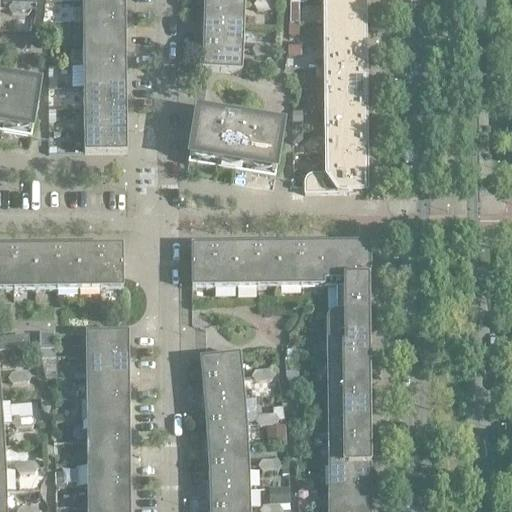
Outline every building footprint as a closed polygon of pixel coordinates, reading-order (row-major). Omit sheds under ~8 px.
[(244,9),(243,0),(203,0),(203,8),(244,9)] [(125,26),(125,4),(82,5),(83,26),(125,26)] [(365,27),(365,5),(323,6),(323,27),(365,27)] [(243,20),(244,9),(203,8),(203,30),(243,31),(243,20)] [(125,47),(125,26),(83,26),(83,48),(125,47)] [(366,48),(365,27),(323,27),(323,49),(366,48)] [(242,53),(243,31),(203,30),(202,51),(242,53)] [(125,69),(125,47),(83,48),(83,70),(125,69)] [(366,70),(366,48),(323,49),(323,70),(366,70)] [(241,76),(242,53),(202,51),(201,74),(241,76)] [(126,91),(125,69),(83,70),(83,91),(126,91)] [(366,92),(366,70),(323,70),(324,92),(366,92)] [(0,135),(31,141),(38,96),(40,89),(9,84),(8,91),(0,89),(0,135)] [(126,112),(126,91),(83,91),(84,113),(126,112)] [(366,113),(366,92),(324,92),(324,114),(366,113)] [(126,134),(126,112),(84,113),(84,135),(126,134)] [(366,135),(366,113),(324,114),(324,136),(366,135)] [(274,181),(283,130),(196,116),(188,167),(274,181)] [(126,157),(126,134),(84,135),(84,157),(126,157)] [(367,157),(366,135),(324,136),(324,157),(367,157)] [(367,191),(367,157),(324,157),(325,178),(314,178),(312,178),(310,179),(309,180),(308,181),(306,183),(306,184),(305,186),(304,187),(304,189),(304,190),(304,198),(361,197),(361,191),(367,191)] [(279,291),(278,254),(278,248),(257,249),(257,254),(257,292),(279,291)] [(300,291),(300,254),(300,248),(278,248),(278,254),(279,291),(300,291)] [(322,291),(322,254),(322,248),(300,248),(300,254),(300,291),(322,291)] [(369,339),(368,256),(362,256),(362,248),(322,248),(322,254),(322,291),(335,291),(336,317),(334,318),(332,318),(330,320),(329,321),(328,322),(327,324),(327,326),(326,329),(326,340),(369,339)] [(214,292),(213,255),(213,249),(191,249),(191,292),(214,292)] [(235,292),(235,255),(235,249),(213,249),(213,255),(214,292),(235,292)] [(257,292),(257,254),(257,249),(235,249),(235,255),(235,292),(257,292)] [(78,293),(78,256),(78,250),(56,251),(57,256),(57,294),(78,293)] [(100,293),(100,256),(100,250),(78,250),(78,256),(78,293),(100,293)] [(123,293),(122,256),(122,250),(100,250),(100,256),(100,293),(123,293)] [(0,294),(14,294),(13,257),(13,251),(0,251),(0,294)] [(35,294),(35,257),(35,251),(13,251),(13,257),(14,294),(35,294)] [(57,294),(57,256),(56,251),(35,251),(35,257),(35,294),(57,294)] [(54,353),(53,338),(53,337),(39,337),(40,353),(54,353)] [(128,352),(128,337),(86,337),(86,360),(128,360),(128,352)] [(0,354),(29,351),(28,341),(28,338),(0,341),(0,354)] [(369,361),(369,339),(326,340),(326,361),(369,361)] [(240,366),(239,359),(200,363),(202,386),(242,381),(240,366)] [(129,381),(128,360),(86,360),(86,382),(129,381)] [(369,383),(369,361),(326,361),(327,383),(369,383)] [(129,403),(129,381),(86,382),(86,403),(129,403)] [(244,404),(242,381),(202,386),(203,400),(204,408),(244,404)] [(369,404),(369,394),(369,383),(327,383),(327,405),(369,404)] [(129,424),(129,403),(86,403),(87,425),(129,424)] [(246,426),(244,404),(204,408),(206,429),(246,426)] [(369,426),(369,404),(327,405),(327,426),(369,426)] [(129,446),(129,424),(87,425),(87,446),(129,446)] [(247,448),(246,426),(206,429),(207,450),(247,448)] [(370,448),(369,426),(327,426),(327,448),(370,448)] [(129,467),(129,446),(87,446),(87,468),(129,467)] [(249,470),(247,449),(247,448),(207,450),(208,472),(249,470)] [(370,469),(370,448),(327,448),(328,470),(370,469)] [(130,489),(129,467),(87,468),(87,490),(130,489)] [(370,491),(370,469),(328,470),(328,491),(370,491)] [(249,493),(249,470),(208,472),(209,480),(209,494),(249,493)] [(130,511),(130,489),(87,490),(87,511),(130,511)] [(370,511),(370,491),(328,491),(328,511),(370,511)] [(249,511),(250,504),(249,493),(209,494),(209,511),(249,511)]
